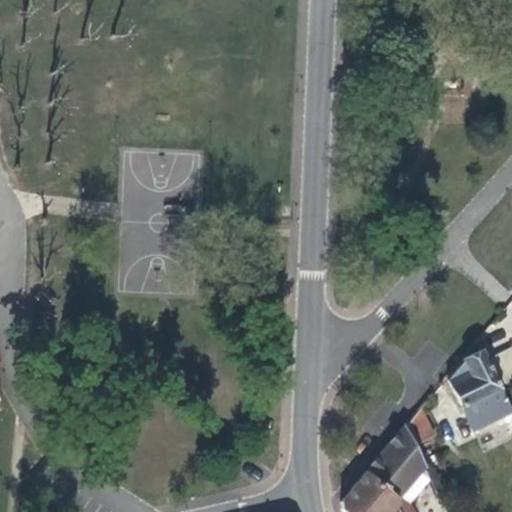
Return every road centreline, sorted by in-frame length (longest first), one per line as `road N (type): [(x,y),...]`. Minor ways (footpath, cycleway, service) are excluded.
road 1 (tertiary): [(327,0),(308,386)]
road 2 (residential): [(131,511),(57,461),(33,400),(0,174)]
road 3 (residential): [(308,386),(511,168)]
